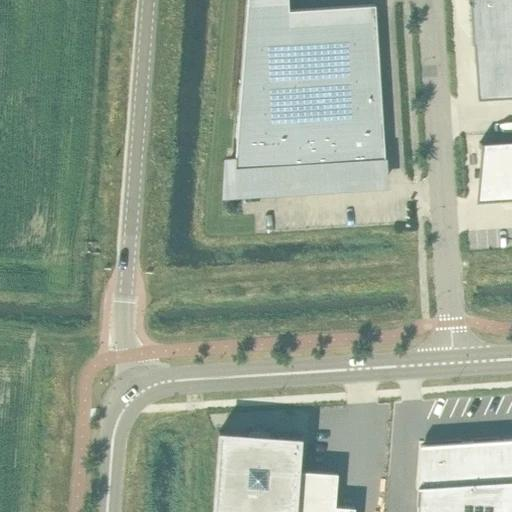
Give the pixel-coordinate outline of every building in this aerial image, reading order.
[(231,158),(233,194),(304,190),(303,182),(336,180),(336,183),(385,180),(374,4),(288,9),(287,0),(246,0),(234,158),(231,158)] [(511,0),(470,0),(476,98),(511,95),(511,0)] [(511,140),(478,142),(482,198),(511,196),(511,140)] [(214,511),(213,511),(353,511),(354,506),(334,505),(336,472),(297,469),(299,437),(267,435),(267,432),(250,431),(250,434),(218,432),(212,511),(214,511)] [(511,511),(511,438),(422,444),(417,511),(511,511)]
